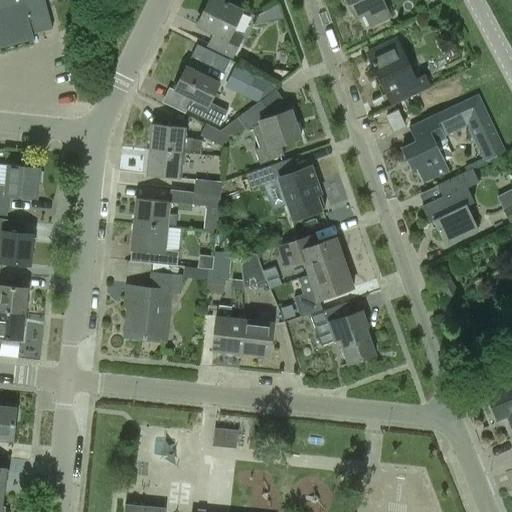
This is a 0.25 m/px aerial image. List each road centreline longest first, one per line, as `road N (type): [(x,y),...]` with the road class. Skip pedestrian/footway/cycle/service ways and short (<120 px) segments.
road 1 (residential): [(452,416),(315,0)]
road 2 (residential): [(66,379),(452,416)]
road 3 (residential): [(66,379),(94,134)]
road 4 (residential): [(94,134),(160,0)]
road 5 (residential): [(54,511),(66,379)]
